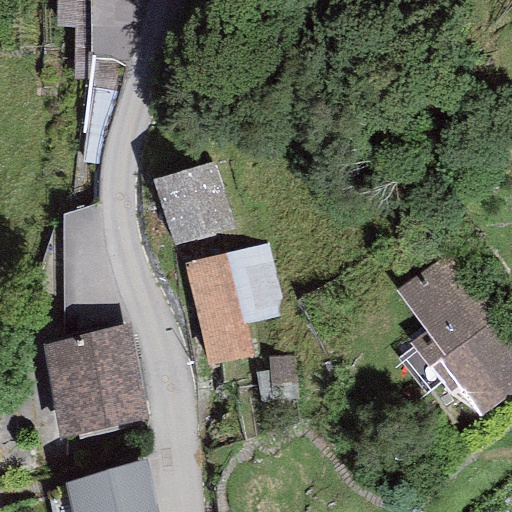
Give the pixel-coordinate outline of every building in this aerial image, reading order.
[(214,166),(153,187),(175,252),(236,231),(214,166)] [(227,259),(184,270),(209,375),(255,362),(247,329),(285,316),(270,245),(227,259)] [(423,340),(406,352),(447,408),(458,400),(475,424),(511,397),(511,346),(448,258),(392,298),(423,340)] [(130,332),(43,354),(62,468),(149,450),(130,332)] [(154,511),(145,469),(65,495),(68,511),(154,511)]
